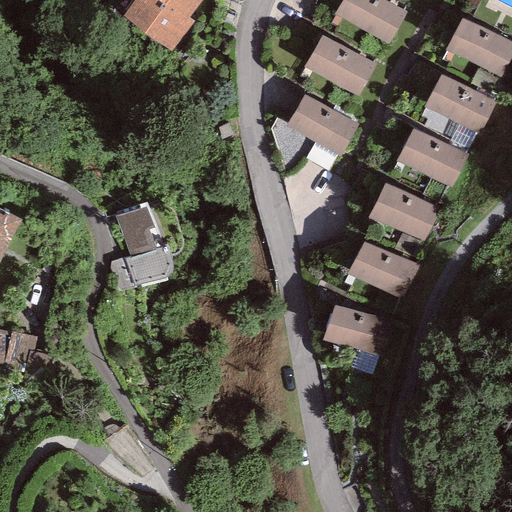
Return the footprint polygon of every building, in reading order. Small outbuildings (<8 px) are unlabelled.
[(194,21),(190,18),(188,20),(160,0),(134,0),(123,16),(171,52),(194,21)] [(203,0),(160,0),(188,20),(190,18),(203,0)] [(406,12),(383,0),(341,0),(334,15),(388,45),(406,12)] [(511,55),(511,42),(461,19),(445,51),(501,78),(511,55)] [(375,64),(322,35),(304,68),(357,97),(375,64)] [(496,103),(441,75),(424,107),(479,135),(496,103)] [(359,124),(303,94),(285,127),(341,157),(359,124)] [(469,153),(413,126),(396,161),(452,188),(469,153)] [(440,209),(384,183),(368,217),(424,243),(440,209)] [(146,206),(116,217),(129,256),(124,257),(133,285),(166,278),(170,273),(171,268),(170,261),(166,245),(160,247),(146,206)] [(0,259),(19,220),(0,210),(0,259)] [(419,267),(364,241),(347,275),(402,301),(419,267)] [(391,323),(334,306),(322,340),(378,356),(391,323)] [(9,331),(0,329),(0,364),(3,365),(9,331)]
